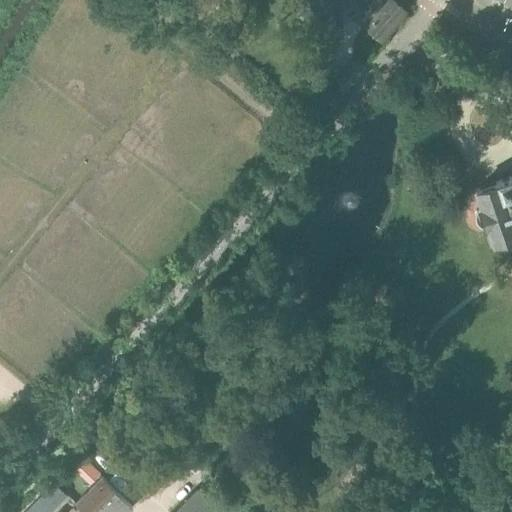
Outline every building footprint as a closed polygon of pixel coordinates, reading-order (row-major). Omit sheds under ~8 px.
[(340,0),(356,13),(362,6),(368,10),(375,17),(369,24),(381,34),(382,35),(404,9),(394,0),(389,0),(386,3),(382,0),(340,0)] [(474,214),(474,216),(475,219),(476,222),(478,223),(480,225),(482,226),(484,226),(486,226),(488,226),(494,242),(511,235),(511,176),(476,189),(481,205),(479,206),(477,208),(476,209),(475,211),(474,214)] [(133,459),(111,438),(102,447),(124,469),(133,459)] [(133,459),(124,469),(146,490),(155,481),(133,459)] [(89,489),(111,511),(125,511),(132,506),(102,476),(89,489)] [(54,482),(23,511),(49,511),(67,495),(54,482)] [(111,511),(89,489),(76,502),(80,505),(73,511),(60,511),(58,511),(111,511)]
